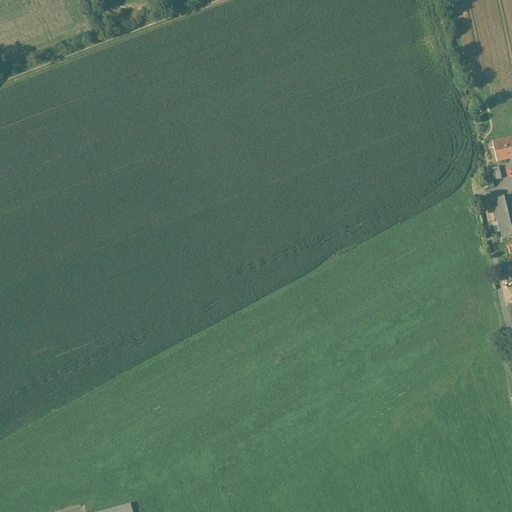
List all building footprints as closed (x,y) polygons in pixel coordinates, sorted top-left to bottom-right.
[(511,138),(493,143),(495,153),(496,156),(497,162),(505,160),(511,158),(511,138)] [(491,169),(494,180),(502,179),(499,167),(491,169)] [(491,180),(483,182),(484,189),(493,187),(491,180)] [(511,197),(493,202),(498,221),(511,217),(511,197)] [(511,217),(498,221),(498,223),(492,224),(492,225),(493,225),(495,234),(501,233),(502,240),(511,237),(511,217)]
